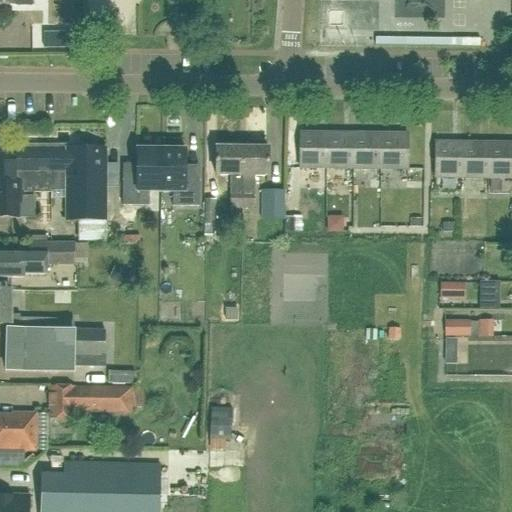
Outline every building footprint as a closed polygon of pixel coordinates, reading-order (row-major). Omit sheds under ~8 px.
[(77,35),(63,22),(47,39),(61,52),(77,35)] [(418,39),(376,39),(376,47),(483,49),(482,40),(418,39)] [(299,170),(326,170),(326,135),(299,135),(299,170)] [(353,135),(326,135),(326,170),(353,170),(353,135)] [(380,136),(353,135),(353,170),(380,170),(380,136)] [(407,136),(380,136),(380,170),(407,171),(407,136)] [(434,179),(461,180),(462,145),(435,144),(434,179)] [(489,145),(462,145),(461,180),(488,180),(489,145)] [(511,145),(489,145),(488,180),(511,180),(511,145)] [(160,196),(161,153),(153,153),(153,148),(141,148),(141,152),(137,152),(136,183),(122,182),(122,209),(137,209),(137,195),(160,196)] [(170,153),(161,153),(160,196),(183,196),(183,210),(198,210),(199,184),(185,184),(185,153),(182,153),(182,149),(170,149),(170,153)] [(228,209),(241,209),(241,150),(215,149),(215,177),(229,177),(228,209)] [(105,151),(65,150),(0,150),(0,219),(17,220),(17,199),(21,200),(21,195),(39,195),(39,223),(105,223),(105,151)] [(267,150),(241,150),(241,209),(252,209),(252,178),(266,178),(267,150)] [(275,160),(275,186),(283,186),(284,161),(275,160)] [(285,192),(262,192),(262,220),(285,220),(285,192)] [(217,201),(206,201),(205,238),(212,238),(213,226),(216,226),(217,201)] [(88,248),(28,246),(28,258),(0,256),(0,279),(23,280),(23,277),(45,278),(45,268),(72,269),(72,261),(88,262),(88,248)] [(135,276),(115,267),(110,280),(129,289),(135,276)] [(440,284),(440,300),(465,300),(465,284),(440,284)] [(9,316),(9,292),(0,291),(0,326),(9,326),(9,330),(5,330),(4,372),(72,374),(72,367),(103,368),(104,356),(103,356),(104,333),(72,331),(72,321),(19,320),(19,316),(9,316)] [(477,320),(477,336),(495,336),(495,320),(477,320)] [(445,321),(444,338),(471,338),(471,322),(445,321)] [(424,342),(441,344),(442,332),(426,330),(424,342)] [(136,373),(109,372),(108,384),(135,385),(136,373)] [(434,402),(446,401),(444,386),(432,388),(434,402)] [(50,387),(50,395),(55,395),(54,406),(50,406),(49,420),(77,421),(77,411),(129,413),(130,389),(50,387)] [(34,416),(12,415),(12,418),(0,417),(0,450),(17,451),(16,454),(33,454),(34,416)] [(157,511),(159,469),(42,465),(40,511),(157,511)] [(0,511),(28,511),(29,497),(9,497),(9,501),(0,501),(0,511)]
